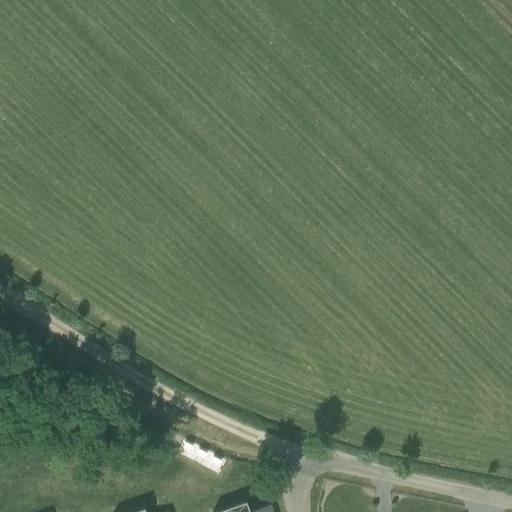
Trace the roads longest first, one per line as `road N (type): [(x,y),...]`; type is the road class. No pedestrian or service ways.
road 1 (track): [(0,294),(181,405),(264,443)]
road 2 (unclassified): [(511,504),(264,443)]
